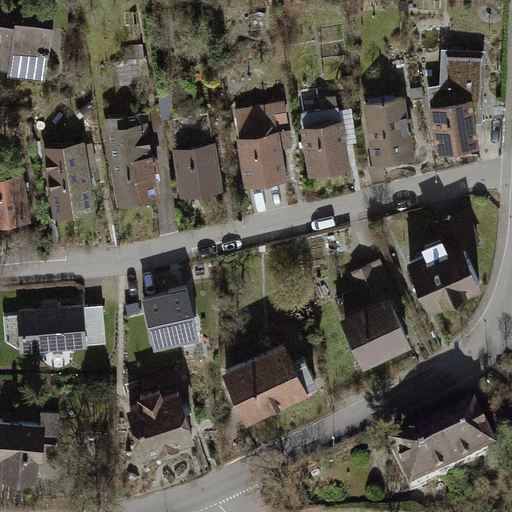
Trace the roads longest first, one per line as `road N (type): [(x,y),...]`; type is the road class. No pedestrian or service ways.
road 1 (residential): [(511,171),(119,263),(0,275)]
road 2 (residential): [(195,499),(366,418),(465,361),(499,330)]
